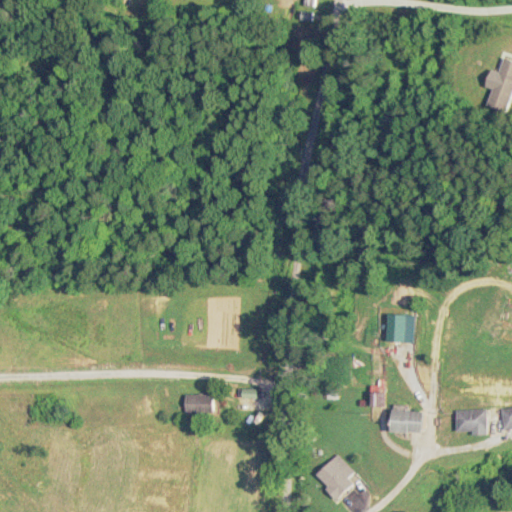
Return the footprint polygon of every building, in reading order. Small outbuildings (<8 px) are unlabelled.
[(507,112),(511,98),(511,58),(507,57),(488,105),(507,112)] [(407,341),(407,314),(390,313),(390,341),(407,341)] [(187,412),(217,413),(217,394),(188,393),(187,412)] [(474,435),(489,434),(489,408),(458,409),(459,431),(474,430),(474,435)] [(395,431),(425,432),(426,410),(396,409),(395,431)] [(356,471),(340,454),(318,475),(340,498),(355,483),(350,477),(356,471)]
